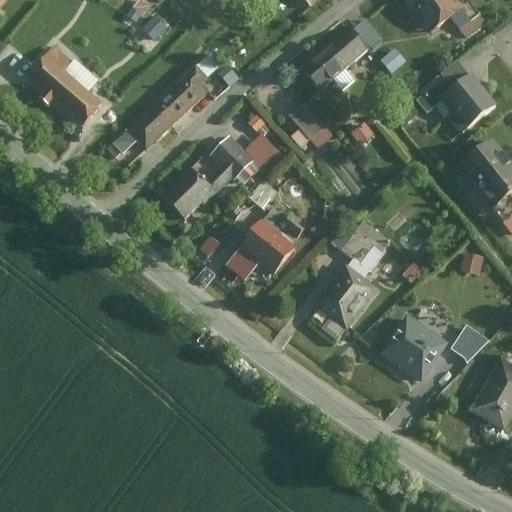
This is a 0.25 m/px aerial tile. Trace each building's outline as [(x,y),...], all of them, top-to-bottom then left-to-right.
[(141,23),(149,4),(140,0),(138,0),(130,18),(141,23)] [(321,0),(301,0),(308,10),(321,0)] [(462,12),(453,0),(400,0),(427,37),(462,12)] [(144,24),(152,41),(170,32),(162,16),(144,24)] [(393,37),(376,16),(355,33),(372,54),(393,37)] [(355,33),(334,50),(350,71),(372,54),(355,33)] [(72,66),(54,52),(27,83),(53,105),(74,80),(65,74),(72,66)] [(207,79),(198,70),(161,104),(181,125),(205,97),(197,89),(207,79)] [(496,107),(469,77),(440,104),(468,133),(496,107)] [(82,130),(103,105),(74,80),(53,105),(82,130)] [(302,129),(293,138),(303,149),(313,139),(322,149),(337,136),(306,103),(290,118),(302,129)] [(136,143),(148,156),(181,125),(161,104),(116,148),(123,156),(136,143)] [(362,146),(377,134),(367,122),(352,134),(362,146)] [(511,197),(511,162),(495,143),(463,170),(497,210),(511,197)] [(186,225),(228,181),(215,168),(201,182),(191,172),(162,202),(186,225)] [(297,178),(288,184),(298,198),(307,192),(297,178)] [(266,208),(278,194),(266,183),(253,198),(266,208)] [(274,280),(297,251),(263,223),(239,252),(274,280)] [(481,275),(485,257),(467,253),(463,271),(481,275)] [(347,330),(377,290),(343,266),(313,306),(347,330)] [(423,383),(447,347),(407,320),(383,356),(423,383)] [(466,329),(452,350),(467,360),(481,339),(466,329)] [(511,368),(500,362),(472,416),(505,434),(511,420),(511,368)]
